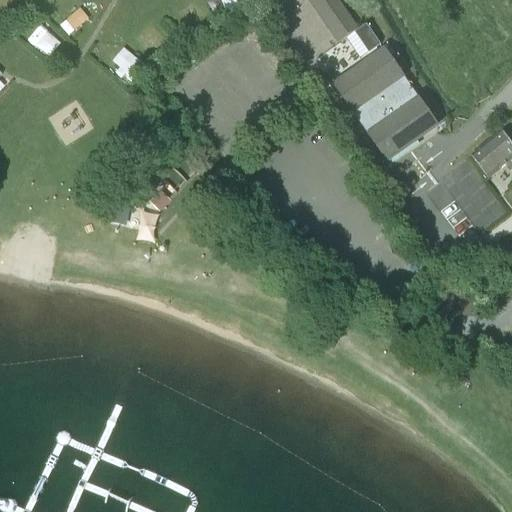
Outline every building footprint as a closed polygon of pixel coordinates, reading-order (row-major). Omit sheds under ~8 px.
[(222,0),(228,14),(241,8),(237,0),(222,0)] [(307,0),(338,45),(358,31),(336,0),(307,0)] [(381,48),(367,27),(355,35),(369,56),(381,48)] [(387,162),(437,128),(385,53),(335,88),(387,162)] [(511,146),(502,133),(471,158),(488,181),(510,163),(511,164),(511,146)] [(152,194),(166,178),(160,172),(145,187),(152,194)] [(155,199),(150,204),(160,214),(171,202),(170,202),(161,193),(155,199)] [(113,209),(111,221),(126,224),(129,212),(113,209)] [(449,341),(476,309),(448,285),(421,317),(449,341)]
